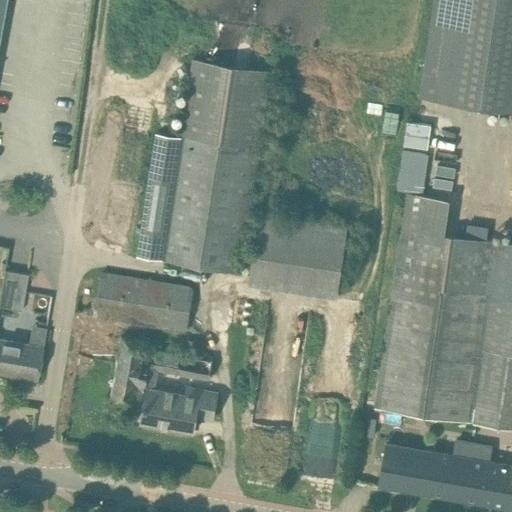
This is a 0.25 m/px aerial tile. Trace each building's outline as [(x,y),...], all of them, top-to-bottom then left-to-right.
[(511,109),(511,0),(435,0),(421,96),(511,109)] [(272,71),(213,61),(193,58),(181,136),(157,132),(138,255),(242,271),(244,254),(250,255),(253,234),(248,233),(272,71)] [(407,119),(403,143),(427,146),(430,123),(407,119)] [(398,186),(424,190),(430,151),(405,147),(398,186)] [(453,184),(454,167),(436,165),(434,182),(453,184)] [(402,227),(376,406),(479,421),(511,427),(511,242),(500,240),(500,241),(484,239),(464,236),(446,233),(451,199),(407,192),(402,227)] [(251,281),(339,294),(350,226),(262,212),(251,281)] [(466,221),(464,236),(484,239),(487,224),(466,221)] [(4,270),(1,288),(25,292),(28,273),(4,270)] [(186,331),(194,287),(102,270),(94,315),(186,331)] [(136,402),(140,403),(141,403),(146,382),(155,383),(158,368),(211,377),(215,358),(213,358),(213,359),(145,347),(146,339),(122,334),(110,399),(136,403),(136,402)] [(0,372),(37,379),(40,359),(42,346),(0,338),(0,372)] [(213,418),(216,399),(217,392),(187,387),(186,394),(147,387),(141,421),(193,431),(196,415),(213,418)] [(364,417),(362,435),(374,436),(376,418),(364,417)] [(379,483),(511,506),(511,464),(386,442),(379,483)]
